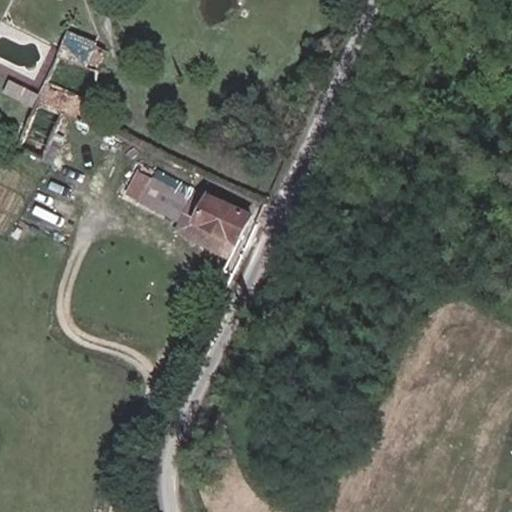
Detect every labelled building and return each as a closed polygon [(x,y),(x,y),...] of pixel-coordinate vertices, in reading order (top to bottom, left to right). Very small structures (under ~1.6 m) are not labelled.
[(87,69),(89,69),(100,44),(70,31),(59,58),(87,69)] [(98,105),(99,73),(89,69),(87,69),(76,93),(47,82),(17,150),(44,162),(51,145),(61,150),(66,140),(57,135),(65,115),(89,126),(98,105)] [(53,166),(61,150),(51,145),(44,162),(53,166)] [(154,177),(140,203),(180,223),(192,196),(154,177)] [(201,224),(214,231),(237,244),(252,215),(210,197),(206,206),(199,202),(187,227),(197,233),(201,224)] [(171,226),(160,221),(151,236),(164,244),(171,226)] [(209,239),(214,231),(201,224),(197,233),(209,239)]
